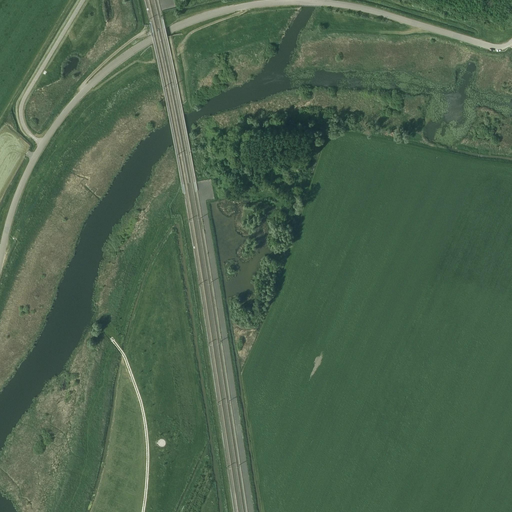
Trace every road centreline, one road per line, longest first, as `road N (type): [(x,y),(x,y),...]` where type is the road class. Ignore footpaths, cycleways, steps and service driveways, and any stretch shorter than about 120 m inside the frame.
road 1 (unclassified): [(0,259),(20,186),(54,125),(111,66),(180,25),(257,4),(323,2),(496,47),(511,41)]
road 2 (track): [(228,511),(178,207)]
road 3 (track): [(113,341),(142,408),(142,511)]
road 4 (track): [(246,6),(181,42),(192,107)]
road 5 (track): [(82,92),(102,63),(145,31),(140,0)]
